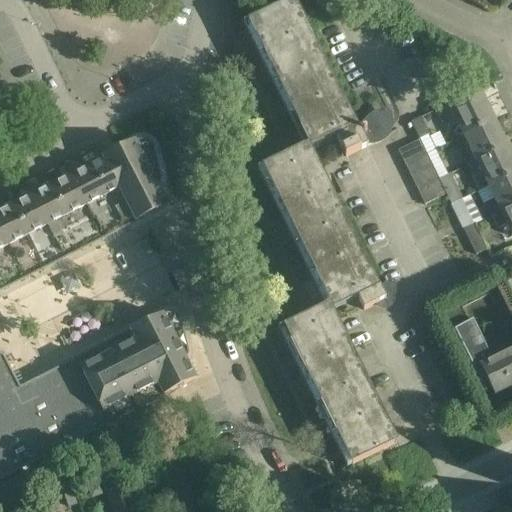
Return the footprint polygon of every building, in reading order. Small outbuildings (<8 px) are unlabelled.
[(358,129),(310,32),(294,0),(248,23),(308,146),(312,152),(358,129)] [(0,124),(18,115),(5,88),(0,90),(0,124)] [(463,138),(494,123),(488,110),(489,110),(482,96),(443,116),(450,129),(457,125),(463,138)] [(437,151),(421,119),(411,123),(420,141),(427,155),(427,156),(437,151)] [(475,163),(507,148),(501,135),(500,135),(494,123),(463,138),(475,163)] [(160,180),(153,150),(153,148),(151,146),(150,145),(148,143),(145,142),(143,142),(141,141),(138,142),(136,142),(134,143),(109,156),(110,157),(103,160),(136,224),(168,208),(157,187),(158,186),(159,185),(159,184),(160,183),(160,182),(160,181),(160,180)] [(405,166),(427,155),(420,141),(398,152),(405,166)] [(333,312),(358,300),(363,312),(384,301),(388,308),(389,307),(380,289),(312,152),(308,146),(262,169),(330,305),(333,312)] [(488,188),(511,176),(511,157),(507,148),(475,163),(467,167),(473,179),(482,175),(488,188)] [(98,150),(70,164),(62,168),(95,233),(99,241),(108,237),(136,224),(103,160),(98,150)] [(439,180),(449,175),(437,151),(427,156),(432,167),(439,180)] [(432,167),(427,156),(427,155),(405,166),(411,178),(432,167)] [(439,181),(439,180),(432,167),(411,178),(417,191),(439,181)] [(56,253),(80,241),(95,233),(62,168),(47,176),(23,188),(17,191),(22,201),(10,207),(39,262),(56,253)] [(491,218),(511,207),(511,176),(488,188),(500,213),(491,217),(491,218)] [(425,206),(446,196),(439,181),(417,191),(425,206)] [(474,226),(461,201),(451,206),(464,231),(474,226)] [(0,209),(0,233),(20,271),(39,262),(10,207),(1,212),(0,209)] [(506,226),(511,236),(511,207),(491,218),(497,230),(506,226)] [(487,251),(478,233),(474,226),(464,231),(476,257),(487,251)] [(0,279),(1,281),(20,271),(0,233),(0,279)] [(398,444),(333,312),(330,305),(283,329),(352,466),(398,444)] [(188,353),(181,323),(181,322),(179,320),(178,318),(176,317),(173,316),(171,315),(169,315),(166,315),(164,316),(162,316),(132,332),(165,397),(196,381),(185,360),(186,359),(187,359),(187,358),(188,357),(188,356),(188,354),(188,353)] [(494,396),(511,386),(511,349),(492,360),(472,320),(454,329),(485,392),(491,389),(494,396)] [(164,397),(165,397),(132,332),(102,347),(135,411),(164,396),(164,397)] [(106,426),(135,411),(102,347),(73,362),(106,426)] [(0,356),(0,480),(52,453),(19,389),(3,358),(0,356)] [(106,426),(73,362),(38,380),(71,444),(106,426)] [(71,444),(38,380),(19,389),(52,453),(71,444)] [(188,420),(195,416),(191,407),(184,411),(188,420)] [(181,424),(188,420),(184,411),(177,415),(181,424)] [(174,427),(181,424),(177,415),(169,418),(174,427)] [(167,431),(174,427),(169,418),(162,422),(167,431)] [(160,434),(167,431),(162,422),(155,425),(160,434)] [(153,438),(160,434),(155,425),(148,429),(153,438)] [(148,429),(142,432),(146,441),(153,438),(148,429)] [(135,435),(140,445),(146,441),(142,432),(135,435)] [(156,451),(128,462),(136,481),(163,470),(156,451)] [(98,472),(106,495),(127,487),(118,464),(98,472)] [(55,473),(32,485),(36,493),(36,494),(59,482),(55,473)] [(23,489),(27,497),(36,493),(32,485),(23,489)] [(185,511),(186,510),(187,511),(200,511),(191,486),(177,492),(185,511)] [(106,495),(112,511),(135,511),(127,487),(106,495)] [(18,501),(27,497),(23,489),(15,494),(18,501)] [(63,496),(68,509),(78,506),(73,492),(63,496)] [(10,506),(18,501),(15,494),(6,498),(10,506)] [(0,507),(1,510),(10,506),(6,498),(0,501),(0,507)]
